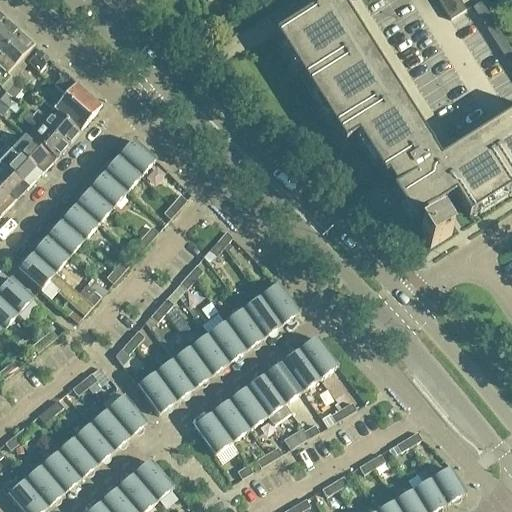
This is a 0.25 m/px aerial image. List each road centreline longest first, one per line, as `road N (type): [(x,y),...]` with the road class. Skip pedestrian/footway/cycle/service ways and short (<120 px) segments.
road 1 (residential): [(330,310),(69,511)]
road 2 (secondary): [(408,301),(275,171),(263,172)]
road 3 (secondary): [(263,172),(262,183),(388,319)]
road 4 (residential): [(132,109),(0,252)]
road 5 (residential): [(258,511),(424,414)]
road 6 (secondary): [(388,319),(511,466)]
road 7 (residential): [(213,191),(96,325)]
road 8 (residential): [(213,191),(330,310)]
road 9 (residential): [(16,0),(132,109)]
road 10 (secondary): [(511,422),(408,301)]
road 11 (residential): [(330,310),(424,414)]
road 12 (secondary): [(263,172),(164,77)]
